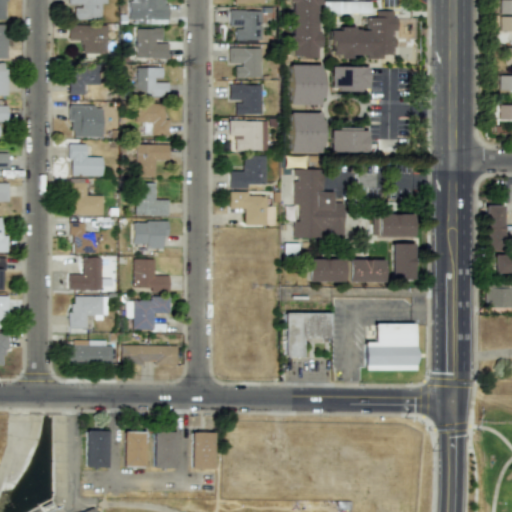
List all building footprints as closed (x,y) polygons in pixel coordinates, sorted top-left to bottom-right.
[(99,18),(99,3),(104,3),(103,0),(66,0),(66,5),(72,5),(72,18),(99,18)] [(163,23),(162,0),(125,0),(126,23),(163,23)] [(287,0),(288,56),(313,56),(313,48),(316,48),(315,0),(287,0)] [(511,13),(511,0),(496,0),(497,14),(511,13)] [(233,40),(259,39),(259,10),(226,10),(227,26),(232,26),(233,40)] [(392,55),(393,10),(373,10),(373,17),(365,17),(365,30),(351,30),(351,27),(337,26),(337,31),(328,30),(327,56),(382,58),(382,54),(392,55)] [(496,30),(511,31),(511,17),(496,16),(496,30)] [(104,25),(66,25),(66,39),(79,40),(79,53),(104,53),(104,25)] [(133,58),(165,58),(165,41),(159,41),(159,28),(132,28),(133,58)] [(233,77),(258,77),(258,48),(226,47),(225,63),(233,64),(233,77)] [(511,47),(502,47),(502,62),(511,62),(511,47)] [(96,64),(67,63),(66,94),(95,95),(96,64)] [(319,64),(286,64),(286,104),(318,105),(319,64)] [(327,89),(364,90),(365,67),(328,66),(327,89)] [(159,67),(132,67),(133,82),(127,83),(128,95),(165,93),(164,80),(159,80),(159,67)] [(258,84),(226,84),(226,100),(232,100),(232,114),(259,114),(258,84)] [(163,135),(164,105),(133,104),(133,122),(140,122),(140,135),(163,135)] [(511,119),(511,104),(496,104),(495,119),(511,119)] [(99,137),(99,106),(67,106),(67,137),(99,137)] [(286,152),(318,152),(318,113),(286,112),(286,152)] [(263,150),(263,121),(227,120),(227,150),(263,150)] [(363,152),(364,129),(327,128),(327,152),(363,152)] [(99,175),(99,156),(83,156),(82,144),(66,144),(67,176),(99,175)] [(151,177),(151,159),(165,160),(165,145),(133,144),(132,176),(151,177)] [(262,156),(240,155),(240,171),(226,171),(226,187),(245,188),(245,184),(262,184),(262,156)] [(289,236),(339,237),(340,192),(319,192),(319,170),(290,169),(289,205),(295,205),(294,221),(289,221),(289,236)] [(100,195),(83,195),(83,182),(68,182),(67,215),(99,215),(100,195)] [(132,183),(132,215),(165,215),(165,199),(152,199),(151,183),(132,183)] [(262,225),(263,195),(245,195),(245,192),(226,191),(225,209),(241,209),(241,225),(262,225)] [(501,206),(482,205),(481,245),(500,245),(501,206)] [(410,235),(409,213),(373,214),(374,237),(410,235)] [(165,221),(129,221),(129,244),(144,244),(144,248),(160,248),(160,236),(164,236),(165,221)] [(95,253),(96,232),(81,232),(81,222),(66,222),(65,235),(71,235),(70,252),(95,253)] [(410,243),(387,243),(388,279),(410,279),(410,243)] [(490,273),(511,273),(511,255),(490,255),(490,273)] [(98,257),(79,257),(78,274),(65,273),(65,289),(98,290),(98,257)] [(304,281),(339,281),(340,259),(304,258),(304,281)] [(165,276),(150,275),(151,259),(129,259),(129,287),(146,287),(146,291),(165,292),(165,276)] [(380,259),(345,259),(344,282),(380,282),(380,259)] [(482,308),(511,306),(511,283),(504,284),(504,288),(481,288),(482,308)] [(68,327),(83,327),(83,318),(99,318),(98,296),(67,296),(68,327)] [(129,329),(151,329),(150,313),(166,313),(166,298),(122,299),(122,318),(128,317),(129,329)] [(281,313),(281,357),(299,357),(299,338),(326,338),(326,312),(281,313)] [(410,323),(370,323),(371,342),(360,342),(360,370),(411,369),(410,323)] [(63,341),(63,363),(109,362),(108,340),(63,341)] [(173,364),(174,346),(118,344),(118,363),(173,364)] [(104,467),(105,431),(82,430),(81,467),(104,467)] [(120,466),(142,467),(142,431),(120,431),(120,466)] [(172,468),(172,431),(150,431),(150,468),(172,468)] [(210,469),(210,432),(188,431),(187,468),(210,469)]
